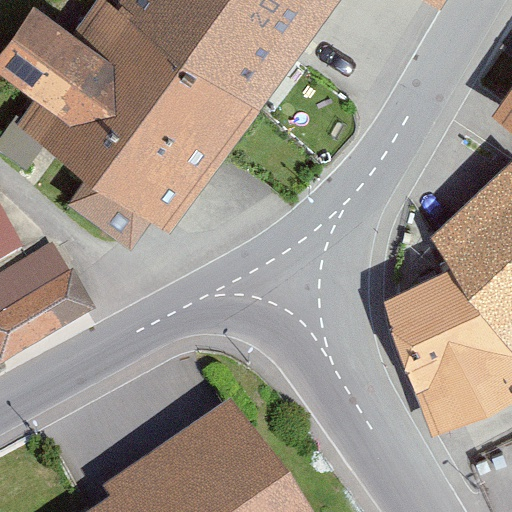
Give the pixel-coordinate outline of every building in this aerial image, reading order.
[(122,0),(115,11),(99,0),(98,0),(72,37),(37,11),(0,62),(0,68),(43,100),(25,126),(99,179),(81,204),(128,238),(150,208),(166,220),(325,0),(122,0)] [(511,162),(511,163),(431,238),(450,272),(511,350),(511,162)] [(0,255),(19,245),(0,212),(0,255)] [(0,358),(87,307),(51,248),(0,277),(0,358)] [(511,350),(450,272),(385,303),(433,436),(511,400),(511,350)] [(307,511),(228,393),(48,511),(307,511)]
